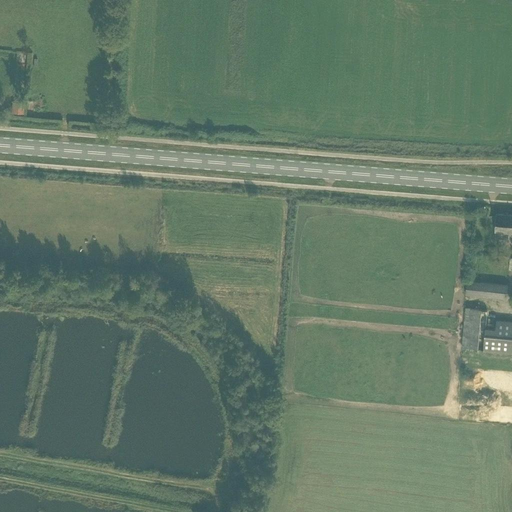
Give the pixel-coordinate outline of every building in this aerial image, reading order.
[(26,112),(26,101),(12,102),(13,112),(26,112)] [(511,214),(496,214),(495,232),(498,232),(497,238),(507,238),(507,233),(511,233),(511,214)] [(465,294),(507,298),(508,285),(467,280),(465,294)] [(465,308),(463,347),(484,349),(484,351),(511,352),(511,321),(496,321),(496,329),(487,328),(488,309),(465,308)] [(268,383),(262,385),(265,394),(271,392),(268,383)]
